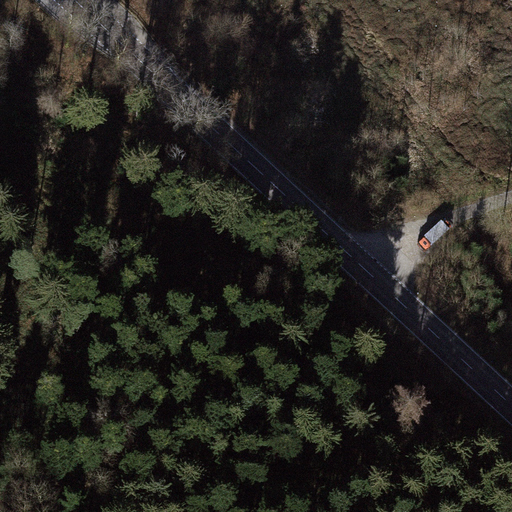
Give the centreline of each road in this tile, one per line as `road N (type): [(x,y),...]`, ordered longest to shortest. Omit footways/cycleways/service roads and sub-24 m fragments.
road 1 (tertiary): [(75,0),(511,406)]
road 2 (track): [(511,199),(348,253)]
